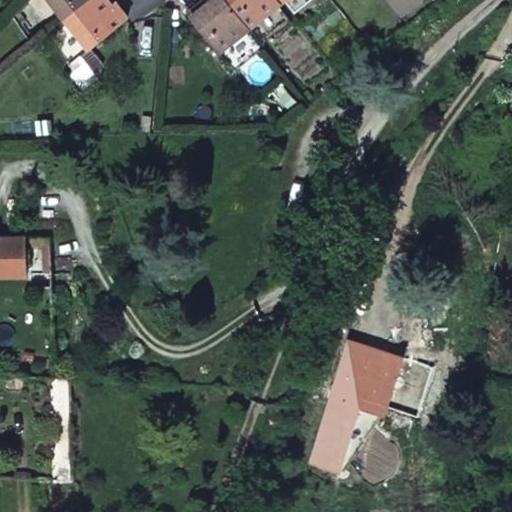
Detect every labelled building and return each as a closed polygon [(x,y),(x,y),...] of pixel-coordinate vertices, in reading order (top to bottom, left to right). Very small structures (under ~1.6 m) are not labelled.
[(51,0),(65,18),(87,0),(51,0)] [(105,0),(87,0),(65,18),(90,49),(128,19),(115,3),(111,6),(105,0)] [(205,2),(189,15),(219,52),(249,27),(227,0),(214,0),(208,6),(205,2)] [(227,0),(249,27),(252,25),(278,3),(280,2),(278,0),(227,0)] [(282,0),(293,14),(310,0),(282,0)] [(278,3),(252,25),(262,39),(290,17),(278,3)] [(0,238),(0,274),(25,274),(25,238),(0,238)] [(350,341),(313,463),(340,470),(362,399),(389,407),(404,357),(350,341)]
